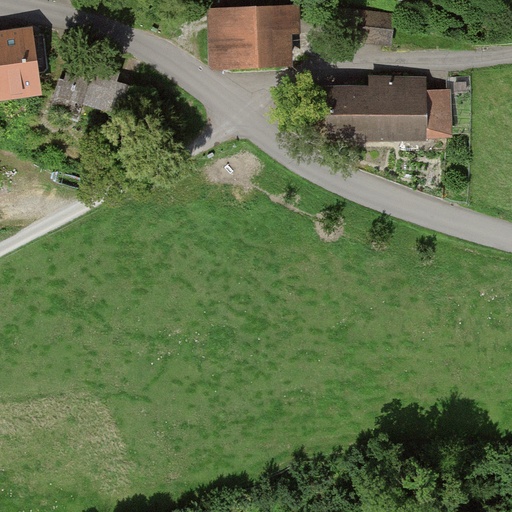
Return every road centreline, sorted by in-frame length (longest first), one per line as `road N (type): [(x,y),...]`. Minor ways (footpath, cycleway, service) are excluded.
road 1 (unclassified): [(0,0),(160,54),(319,165),(511,237)]
road 2 (track): [(0,251),(243,115)]
